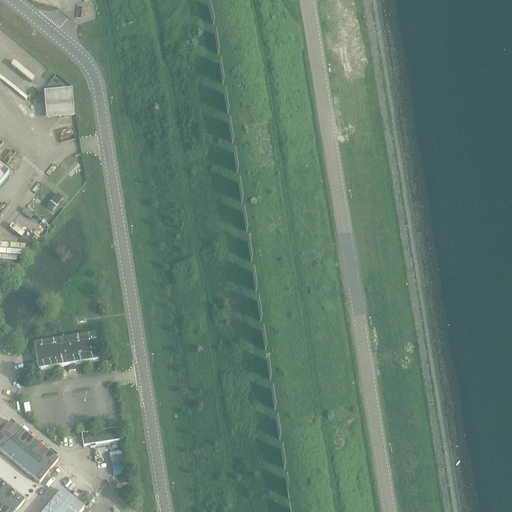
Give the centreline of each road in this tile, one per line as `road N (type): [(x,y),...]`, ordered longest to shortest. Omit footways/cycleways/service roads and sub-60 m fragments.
road 1 (unclassified): [(163,511),(97,81),(13,0)]
road 2 (unclassified): [(384,511),(304,0)]
